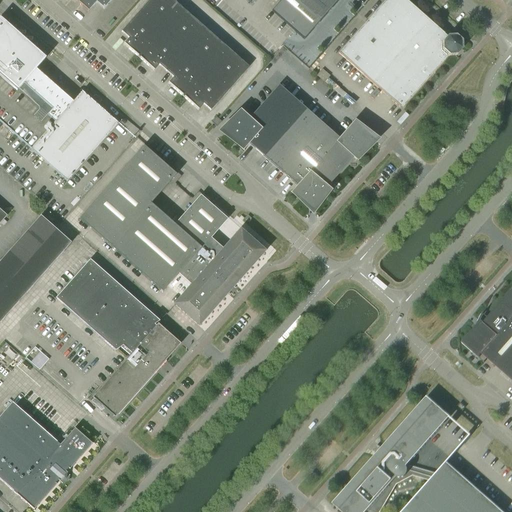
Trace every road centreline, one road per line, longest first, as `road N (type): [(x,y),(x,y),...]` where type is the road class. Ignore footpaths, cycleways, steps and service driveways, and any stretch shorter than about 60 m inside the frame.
road 1 (unclassified): [(10,0),(232,200),(264,212)]
road 2 (residential): [(122,511),(334,274)]
road 3 (unclassified): [(264,212),(248,180),(40,0)]
road 4 (residential): [(354,268),(473,132),(511,53)]
road 5 (residential): [(236,511),(396,330)]
road 6 (residential): [(400,309),(511,184)]
